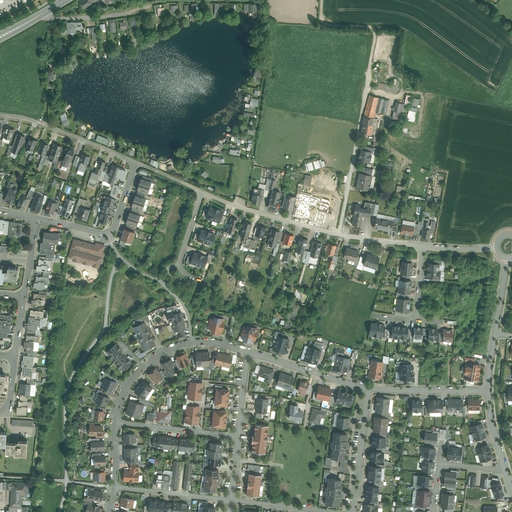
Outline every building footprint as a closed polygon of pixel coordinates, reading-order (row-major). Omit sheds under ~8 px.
[(88,0),(81,0),(79,2),(83,9),(91,4),(88,0)] [(75,23),(66,23),(67,30),(67,33),(75,32),(75,28),(76,28),(76,27),(75,27),(75,23)] [(257,70),(255,75),(261,78),(263,72),(257,70)] [(404,104),(401,103),(399,113),(394,111),(392,118),(402,120),(403,114),(408,115),(409,110),(409,109),(416,110),(417,106),(411,105),(413,97),(406,95),(404,104)] [(369,96),(364,117),(373,118),(373,117),(374,114),(375,114),(375,112),(380,113),(383,99),(369,96)] [(373,118),(364,117),(361,134),(370,136),(373,118)] [(14,130),(7,127),(3,137),(10,140),(14,130)] [(13,146),(11,152),(17,154),(20,146),(21,147),(25,136),(18,134),(13,146)] [(97,135),(95,141),(107,144),(109,138),(97,135)] [(36,141),(29,138),(26,149),(27,149),(26,152),(32,154),(36,143),(36,141)] [(48,145),(41,143),(38,153),(43,155),(45,155),(48,145)] [(62,147),(54,144),(50,154),(52,155),(51,159),(56,161),(57,161),(62,147)] [(74,151),(68,149),(63,161),(63,162),(69,164),(74,151)] [(364,151),(362,150),(361,153),(360,153),(358,160),(364,161),(363,162),(368,163),(368,162),(369,159),(370,160),(371,156),(369,155),(370,153),(370,152),(364,151)] [(90,157),(82,154),(79,161),(81,162),(80,163),(78,169),(84,172),(86,166),(87,167),(87,166),(86,166),(87,164),(90,157)] [(45,155),(43,155),(37,168),(41,170),(44,165),(47,156),(45,155)] [(155,168),(158,169),(159,162),(151,159),(149,164),(156,167),(155,168)] [(63,161),(60,160),(59,161),(60,162),(57,168),(61,169),(62,165),(68,167),(69,164),(63,162),(63,161)] [(106,162),(99,160),(95,173),(99,175),(101,169),(103,170),(106,162)] [(306,165),(307,171),(322,167),(320,161),(306,165)] [(109,174),(108,176),(109,176),(107,182),(110,183),(116,166),(113,165),(112,165),(109,174)] [(116,166),(110,183),(113,185),(114,181),(116,182),(117,180),(116,180),(117,179),(116,179),(120,168),(116,166)] [(373,169),(363,167),(362,174),(371,176),(373,169)] [(95,173),(92,172),(90,178),(97,181),(99,175),(95,173)] [(362,174),(360,173),(357,188),(368,190),(371,176),(362,174)] [(313,176),(306,175),(303,189),(310,190),(313,176)] [(141,179),(140,178),(139,184),(149,187),(151,182),(141,179)] [(118,187),(113,186),(113,185),(110,183),(109,186),(112,187),(110,194),(110,195),(115,196),(118,187)] [(149,187),(139,184),(137,189),(138,190),(145,192),(151,194),(153,188),(149,187)] [(11,187),(10,187),(8,190),(5,199),(8,201),(7,203),(11,204),(17,190),(11,187)] [(258,190),(254,189),(253,193),(251,203),(260,204),(261,198),(262,198),(263,196),(264,190),(264,189),(258,189),(258,190)] [(280,192),(273,190),(268,208),(275,210),(278,199),(279,199),(281,193),(280,193),(280,192)] [(43,198),(36,195),(31,209),(39,212),(42,203),(44,198),(43,198)] [(136,195),(135,195),(133,200),(144,204),(146,198),(143,198),(136,195)] [(26,198),(21,196),(16,207),(24,210),(28,199),(26,198)] [(109,197),(107,197),(105,196),(104,199),(104,200),(103,203),(101,207),(111,210),(112,207),(114,207),(115,205),(115,206),(116,203),(115,203),(116,200),(115,199),(109,197)] [(290,196),(289,197),(288,198),(285,197),(282,207),(291,209),(292,206),(293,207),(293,205),(295,199),(296,197),(290,196)] [(64,207),(61,215),(68,217),(69,212),(71,212),(74,204),(72,204),(73,200),(66,198),(64,207)] [(89,210),(82,207),(85,200),(83,199),(80,207),(77,217),(86,220),(89,210)] [(144,204),(133,200),(131,206),(132,206),(140,209),(142,209),(144,204)] [(55,203),(49,201),(45,212),(53,214),(55,209),(56,203),(55,203)] [(298,201),(297,206),(297,207),(306,210),(308,204),(301,202),(298,201)] [(354,214),(362,216),(369,217),(369,215),(371,207),(370,207),(366,207),(366,209),(364,208),(360,208),(360,206),(355,205),(354,214)] [(111,210),(101,207),(100,212),(98,218),(100,219),(99,222),(106,224),(107,222),(109,223),(110,220),(111,220),(111,218),(111,217),(111,215),(109,215),(111,210)] [(213,209),(210,207),(209,210),(206,217),(206,218),(212,220),(216,209),(213,208),(213,209)] [(306,210),(297,207),(294,215),(304,218),(306,210)] [(219,210),(216,209),(212,220),(219,222),(219,221),(222,215),(223,212),(219,211),(219,210)] [(130,212),(129,212),(128,217),(138,221),(140,215),(138,214),(130,212)] [(362,216),(354,214),(352,225),(360,226),(361,219),(362,219),(362,216)] [(138,221),(128,217),(126,223),(127,223),(134,225),(136,226),(138,221)] [(238,220),(231,218),(227,232),(228,232),(233,234),(238,220)] [(384,220),(376,218),(374,228),(382,229),(384,220)] [(4,220),(0,220),(0,229),(4,230),(4,233),(9,234),(10,222),(4,221),(4,220)] [(392,221),(384,220),(382,229),(391,231),(391,229),(393,221),(392,221)] [(22,224),(14,223),(14,222),(10,222),(9,234),(9,236),(21,237),(22,231),(22,224)] [(252,224),(244,222),(240,234),(240,236),(244,237),(247,238),(248,238),(252,224)] [(430,230),(427,229),(428,222),(424,222),(422,237),(429,238),(430,230)] [(421,225),(415,224),(414,227),(413,227),(412,232),(419,233),(421,225)] [(413,227),(402,225),(400,233),(412,235),(412,232),(413,227)] [(266,228),(258,226),(255,235),(263,237),(266,228)] [(124,228),(122,234),(133,237),(135,232),(130,230),(124,228)] [(205,231),(201,230),(200,235),(198,240),(204,243),(208,232),(205,231)] [(280,232),(272,230),(267,245),(275,247),(276,243),(280,232)] [(211,233),(208,232),(204,243),(211,245),(215,235),(211,233)] [(51,233),(51,244),(55,244),(57,244),(58,237),(60,237),(61,233),(58,233),(58,234),(51,233)] [(293,236),(285,233),(283,243),(291,245),(293,236)] [(133,237),(122,234),(120,239),(121,239),(126,241),(131,243),(133,237)] [(308,240),(299,237),(295,252),(303,254),(304,254),(305,250),(308,240)] [(87,243),(83,242),(83,241),(82,241),(82,242),(80,241),(74,239),(69,258),(99,266),(102,254),(102,253),(103,253),(104,247),(104,245),(97,243),(96,244),(95,247),(90,246),(91,244),(90,244),(90,243),(90,244),(87,244),(88,243),(87,243)] [(321,244),(313,241),(310,252),(309,256),(310,256),(317,258),(321,244)] [(51,244),(43,243),(41,242),(40,254),(46,254),(54,255),(55,244),(51,244)] [(336,246),(328,243),(325,253),(333,255),(336,246)] [(358,252),(347,248),(344,258),(355,261),(357,256),(358,252)] [(292,253),(286,252),(284,260),(289,262),(292,253)] [(198,254),(194,253),(192,257),(190,263),(191,263),(197,265),(201,255),(198,253),(198,254)] [(214,256),(209,253),(207,257),(206,262),(211,264),(214,256)] [(201,255),(197,265),(203,268),(206,262),(207,257),(204,256),(201,255)] [(379,258),(371,255),(371,256),(367,255),(366,258),(364,265),(371,267),(372,266),(376,267),(379,258)] [(366,258),(360,256),(360,257),(357,265),(363,267),(364,265),(366,258)] [(39,259),(38,266),(37,266),(36,270),(43,271),(47,271),(47,266),(48,266),(51,266),(51,261),(46,260),(39,259)] [(404,262),(403,262),(402,268),(401,268),(400,274),(402,274),(410,275),(411,275),(411,271),(412,271),(412,266),(412,263),(411,262),(404,262)] [(433,264),(427,263),(427,270),(439,271),(439,265),(439,264),(433,264)] [(4,273),(3,279),(7,280),(7,278),(11,278),(10,280),(16,280),(17,268),(7,267),(7,271),(5,271),(5,273),(4,273)] [(48,278),(42,277),(43,277),(36,276),(36,283),(34,283),(34,287),(37,287),(37,289),(42,289),(42,288),(47,288),(48,283),(48,278)] [(39,294),(34,293),(33,300),(31,300),(31,304),(41,305),(41,300),(42,300),(45,300),(46,295),(39,294)] [(168,310),(167,310),(167,313),(169,322),(172,321),(173,324),(183,322),(181,312),(178,313),(177,308),(168,310)] [(43,312),(31,310),(30,317),(29,317),(28,324),(37,325),(39,325),(40,320),(38,320),(39,318),(43,318),(43,319),(44,319),(46,319),(46,318),(43,318),(43,312)] [(0,315),(0,314),(0,324),(10,326),(11,321),(10,321),(11,316),(0,315)] [(215,317),(214,320),(211,319),(210,324),(223,327),(224,323),(223,322),(224,319),(223,319),(215,317)] [(144,322),(133,327),(135,332),(137,333),(139,338),(149,334),(149,332),(147,328),(144,322)] [(183,322),(173,324),(174,332),(180,330),(183,330),(185,329),(183,322)] [(377,324),(371,323),(369,334),(374,335),(374,336),(378,337),(378,336),(382,336),(384,325),(380,325),(381,324),(378,323),(377,324)] [(10,326),(0,324),(0,336),(7,337),(7,332),(10,332),(10,326)] [(223,327),(210,324),(209,328),(212,329),(211,332),(213,332),(219,334),(220,334),(221,330),(222,331),(223,327)] [(249,326),(248,326),(248,329),(244,328),(243,332),(256,336),(257,332),(256,332),(257,329),(256,328),(249,326)] [(400,327),(392,326),(392,329),(391,337),(392,337),(395,337),(395,338),(398,338),(398,337),(399,338),(400,327)] [(407,327),(400,327),(399,338),(401,338),(404,338),(406,338),(407,337),(407,328),(407,327)] [(419,327),(417,327),(417,328),(414,327),(414,328),(413,337),(413,339),(413,338),(421,339),(422,339),(422,334),(423,328),(422,328),(419,328),(419,327)] [(437,329),(434,329),(434,328),(431,328),(430,328),(429,328),(428,339),(431,340),(434,340),(437,340),(437,332),(437,329)] [(452,330),(443,329),(443,333),(443,341),(451,342),(452,330)] [(256,336),(243,332),(241,336),(245,337),(244,340),(246,341),(251,343),(252,343),(254,340),(256,336)] [(149,334),(139,338),(143,346),(142,347),(144,350),(155,345),(152,339),(150,335),(149,334)] [(38,336),(26,335),(26,342),(24,341),(24,347),(33,348),(34,341),(38,342),(38,336)] [(283,337),(277,336),(277,337),(275,343),(286,347),(287,345),(288,343),(289,339),(283,337)] [(286,347),(275,343),(273,349),(273,350),(278,352),(284,354),(285,350),(286,350),(286,348),(286,347)] [(116,344),(108,351),(110,353),(109,354),(112,358),(120,352),(121,350),(120,349),(120,348),(118,346),(116,344)] [(312,348),(309,346),(306,353),(318,357),(321,350),(320,350),(312,348)] [(145,351),(136,355),(139,359),(147,354),(145,351)] [(120,352),(112,358),(115,361),(122,355),(120,352)] [(33,353),(28,353),(28,356),(24,356),(23,363),(22,363),(22,366),(22,367),(32,367),(33,357),(36,357),(36,354),(33,353)] [(225,355),(218,353),(216,357),(216,360),(215,363),(216,364),(222,365),(225,355)] [(318,357),(306,353),(304,360),(309,361),(316,364),(318,357)] [(185,354),(177,357),(180,364),(181,366),(189,363),(185,354)] [(122,355),(115,361),(117,364),(125,358),(122,355)] [(232,357),(225,355),(222,365),(229,367),(232,357)] [(343,357),(337,356),(335,362),(349,365),(350,361),(349,360),(349,358),(343,357)] [(125,358),(117,364),(118,365),(118,366),(119,367),(120,367),(123,370),(131,363),(126,357),(125,358)] [(370,369),(381,371),(382,362),(375,361),(375,360),(372,359),(371,360),(370,362),(371,364),(370,369)] [(170,360),(162,364),(166,370),(169,375),(176,371),(172,364),(170,360)] [(349,365),(335,362),(334,369),(340,370),(347,372),(349,365)] [(467,363),(466,367),(465,373),(463,373),(463,378),(464,378),(467,379),(467,380),(474,381),(474,380),(476,380),(476,377),(478,377),(478,376),(479,370),(479,368),(478,368),(478,365),(473,364),(467,363)] [(32,367),(22,367),(22,373),(21,373),(20,377),(27,378),(32,378),(33,372),(35,372),(35,367),(32,367)] [(274,371),(261,367),(259,375),(266,378),(264,381),(270,383),(271,378),(274,371)] [(155,368),(149,374),(151,377),(151,378),(152,380),(153,380),(156,383),(162,378),(158,373),(159,372),(155,368)] [(381,371),(370,369),(369,376),(375,377),(379,378),(381,371)] [(163,372),(161,370),(159,372),(158,373),(162,378),(163,380),(166,377),(163,372)] [(112,376),(104,372),(102,377),(105,378),(110,380),(112,376)] [(286,375),(280,373),(277,384),(283,386),(286,375)] [(294,377),(286,375),(283,386),(290,389),(291,385),(294,377)] [(110,380),(105,378),(100,387),(104,389),(108,391),(112,393),(117,383),(113,381),(112,382),(110,380)] [(309,382),(301,380),(298,391),(305,393),(306,389),(309,382)] [(148,385),(142,381),(138,386),(148,393),(152,388),(148,385)] [(157,388),(150,382),(148,385),(152,388),(155,391),(157,388)] [(195,383),(191,382),(191,385),(190,385),(189,386),(188,390),(201,391),(201,387),(202,387),(202,383),(195,383)] [(27,384),(21,383),(20,389),(21,389),(21,391),(19,391),(19,394),(26,395),(30,395),(31,385),(31,384),(27,384)] [(148,393),(138,386),(134,391),(141,396),(144,398),(148,393)] [(325,388),(319,387),(317,392),(316,398),(323,399),(325,388)] [(331,390),(325,388),(323,399),(329,400),(330,396),(331,390)] [(221,389),(217,389),(216,389),(216,396),(228,398),(229,390),(221,389)] [(201,391),(188,390),(188,393),(189,394),(190,395),(189,398),(194,398),(201,399),(201,395),(200,395),(201,391)] [(345,393),(338,391),(337,395),(336,402),(342,404),(345,393)] [(352,394),(345,393),(342,404),(349,405),(349,404),(351,396),(352,394)] [(102,395),(98,394),(97,396),(95,399),(96,399),(95,402),(99,403),(98,404),(102,405),(102,404),(106,406),(107,403),(108,403),(109,400),(108,400),(109,398),(102,395)] [(228,398),(216,396),(215,404),(219,405),(227,406),(228,398)] [(383,398),(377,397),(376,404),(388,406),(389,399),(383,398)] [(138,403),(130,400),(128,407),(141,411),(143,405),(138,403)] [(421,400),(412,400),(412,404),(411,403),(411,408),(412,408),(412,411),(421,411),(421,406),(421,400)] [(479,400),(468,400),(468,405),(468,409),(479,409),(479,406),(479,400)] [(19,401),(18,407),(17,407),(16,413),(26,414),(27,407),(31,407),(32,402),(27,401),(19,401)] [(388,406),(376,404),(375,411),(382,412),(387,413),(388,412),(388,406)] [(302,412),(297,411),(298,406),(291,405),(290,411),(289,419),(301,420),(302,412)] [(193,406),(189,406),(188,409),(187,409),(186,410),(186,414),(198,415),(199,411),(200,407),(193,406)] [(141,411),(128,407),(126,413),(139,417),(141,411)] [(321,411),(313,409),(310,422),(319,424),(321,417),(324,418),(326,412),(321,411)] [(98,411),(92,410),(91,418),(102,420),(103,413),(103,412),(98,411)] [(219,411),(214,410),(213,418),(225,419),(226,418),(226,415),(226,412),(219,411)] [(157,412),(157,419),(156,421),(169,423),(170,412),(164,411),(164,413),(157,412)] [(198,415),(186,414),(185,417),(186,418),(187,418),(187,422),(191,422),(198,423),(198,419),(198,415)] [(344,417),(337,416),(337,417),(336,426),(348,428),(349,418),(344,417)] [(382,418),(375,417),(374,424),(387,425),(388,419),(388,418),(382,418)] [(225,419),(213,418),(212,425),(212,426),(217,426),(224,427),(225,423),(226,421),(225,421),(225,419)] [(269,425),(254,423),(254,424),(254,428),(255,428),(254,435),(253,435),(252,435),(251,442),(252,442),(251,451),(265,453),(266,444),(267,436),(268,425),(269,425)] [(481,423),(470,427),(474,440),(481,438),(485,436),(481,423)] [(387,425),(374,424),(373,430),(379,431),(386,432),(387,425)] [(92,426),(90,426),(90,435),(96,435),(102,435),(102,426),(92,426)] [(424,441),(436,443),(436,439),(437,434),(432,434),(425,433),(424,441)] [(135,434),(124,434),(124,442),(133,442),(135,442),(135,434)] [(158,437),(150,436),(149,445),(157,446),(158,437)] [(165,437),(158,436),(158,437),(157,446),(157,447),(163,448),(165,437)] [(385,438),(372,436),(371,445),(377,446),(384,447),(384,446),(385,438)] [(171,438),(165,437),(163,448),(170,449),(170,448),(171,439),(171,438)] [(187,439),(180,439),(180,440),(179,449),(178,450),(185,450),(187,439)] [(194,440),(187,439),(185,450),(193,451),(193,450),(194,441),(194,440)] [(347,440),(333,439),(331,451),(345,453),(347,440)] [(27,442),(17,441),(17,443),(15,443),(6,443),(5,446),(5,452),(10,452),(10,453),(14,453),(14,455),(19,455),(19,454),(26,455),(26,447),(26,442),(27,442)] [(99,441),(90,442),(91,450),(105,449),(104,441),(99,441)] [(215,443),(210,442),(209,449),(221,450),(221,451),(222,451),(223,444),(215,443)] [(453,459),(454,447),(455,445),(448,444),(446,458),(453,459)] [(483,446),(476,448),(478,455),(490,451),(490,449),(489,449),(487,444),(483,446)] [(435,449),(423,447),(421,447),(421,451),(423,451),(422,455),(422,456),(429,456),(434,457),(435,449)] [(461,448),(454,447),(453,459),(460,459),(460,454),(461,448)] [(221,450),(209,449),(208,449),(207,456),(208,456),(220,457),(221,451),(221,450)] [(378,452),(376,452),(371,451),(370,460),(382,462),(383,453),(381,453),(378,452)] [(490,451),(478,455),(480,462),(481,461),(490,458),(491,458),(490,453),(491,453),(490,451)] [(101,456),(95,456),(95,458),(95,465),(98,465),(99,466),(100,466),(101,465),(105,465),(105,456),(101,456)] [(220,457),(208,456),(208,463),(212,463),(220,464),(221,457),(220,457)] [(429,462),(423,462),(422,470),(433,471),(434,463),(429,462)] [(375,467),(369,466),(368,473),(380,474),(381,468),(375,467)] [(211,469),(206,469),(205,476),(219,477),(218,477),(218,470),(211,469)] [(100,472),(94,471),(94,479),(97,480),(98,480),(100,480),(101,480),(104,480),(105,472),(100,472)] [(380,474),(368,473),(367,480),(374,481),(379,481),(380,474)] [(219,477),(205,476),(206,476),(205,482),(204,482),(204,483),(218,484),(219,477)] [(432,477),(418,476),(417,481),(417,484),(422,485),(431,486),(432,477)] [(27,483),(12,483),(12,489),(11,506),(20,507),(21,494),(24,494),(24,495),(25,495),(25,496),(26,497),(28,497),(30,495),(30,493),(29,492),(27,492),(27,483)] [(218,484),(204,483),(204,489),(209,490),(216,491),(217,484),(218,484)] [(341,486),(328,485),(326,497),(340,499),(341,486)] [(374,486),(367,486),(366,492),(377,494),(378,487),(374,486)] [(93,490),(89,489),(89,490),(87,498),(92,499),(101,501),(103,492),(93,490)] [(421,491),(417,490),(417,491),(416,497),(429,499),(430,492),(421,491)] [(429,499),(416,497),(416,504),(419,505),(429,506),(429,499)] [(133,500),(122,498),(121,501),(122,501),(121,505),(130,507),(132,507),(133,500)] [(150,511),(156,511),(158,501),(150,500),(149,506),(148,511),(149,511),(150,511)] [(453,502),(442,500),(441,507),(445,507),(452,508),(453,502)] [(158,501),(156,511),(168,511),(169,503),(165,503),(165,502),(158,501)] [(172,511),(179,511),(180,503),(173,503),(173,504),(172,511)] [(186,511),(188,504),(180,503),(179,511),(186,511)]
